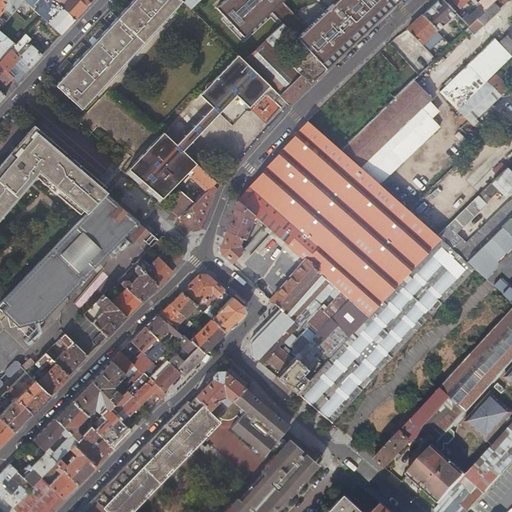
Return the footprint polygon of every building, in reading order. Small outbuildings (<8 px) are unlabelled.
[(8,17),(23,0),(0,0),(0,27),(1,28),(9,18),(8,17)] [(174,10),(183,0),(182,0),(126,0),(130,4),(127,7),(121,1),(105,18),(111,24),(109,27),(103,21),(87,38),(93,44),(90,47),(84,41),(59,69),(59,70),(59,71),(61,74),(71,62),(74,65),(57,85),(83,109),(92,98),(93,99),(175,11),(174,10)] [(71,0),(68,0),(62,8),(76,20),(91,3),(87,0),(80,0),(79,1),(77,0),(76,0),(74,2),(71,0)] [(199,0),(182,0),(183,0),(190,8),(199,0)] [(229,0),(220,8),(243,33),(278,0),(229,0)] [(335,0),(336,1),(328,9),(327,8),(321,14),(322,15),(297,39),(308,50),(326,68),(397,0),(335,0)] [(408,210),(484,141),(475,129),(502,95),(487,82),(511,55),(511,40),(504,32),(511,23),(511,0),(494,0),(486,9),(468,26),(459,35),(412,80),(410,82),(343,152),(346,155),(360,167),(380,186),(408,210)] [(443,0),(437,0),(422,15),(436,30),(437,30),(456,13),(443,0)] [(479,0),(479,1),(480,3),(486,9),(494,0),(479,0)] [(480,3),(462,20),(468,26),(486,9),(480,3)] [(60,11),(49,23),(62,34),(76,20),(62,8),(60,6),(57,9),(60,11)] [(421,44),(436,30),(422,15),(407,30),(421,44)] [(277,49),(293,34),(283,23),(266,39),(277,49)] [(428,51),(443,37),(437,30),(436,30),(421,44),(428,51)] [(4,41),(0,44),(0,58),(2,60),(10,51),(12,50),(16,45),(2,34),(0,32),(0,40),(0,41),(4,41)] [(31,40),(25,35),(16,45),(12,50),(17,55),(26,45),(31,40)] [(292,65),(277,49),(266,39),(244,60),(289,104),(310,84),(292,65)] [(28,48),(20,57),(31,68),(38,60),(43,55),(32,44),(28,48)] [(26,45),(17,55),(20,57),(28,48),(26,45)] [(2,60),(0,62),(0,64),(5,69),(14,77),(19,81),(31,68),(20,57),(17,55),(12,50),(10,51),(2,60)] [(308,50),(292,65),(310,84),(326,68),(308,50)] [(214,80),(226,92),(226,90),(227,87),(228,85),(231,84),(236,85),(239,87),(242,89),(244,92),(245,94),(245,96),(244,98),(243,101),(249,107),(265,92),(283,110),(289,104),(244,60),(238,55),(214,80)] [(0,90),(1,91),(14,77),(5,69),(0,73),(0,90)] [(226,92),(214,80),(200,94),(211,104),(215,100),(217,100),(219,100),(221,99),(224,97),(226,94),(226,92)] [(333,96),(323,106),(353,137),(363,127),(333,96)] [(220,113),(213,106),(175,146),(182,152),(220,113)] [(306,261),(271,300),(275,304),(283,311),(294,320),(305,308),(313,299),(317,296),(330,282),(336,288),(349,300),(358,307),(368,316),(370,315),(405,277),(440,239),(436,235),(422,223),(408,210),(380,186),(360,167),(346,155),(343,152),(340,150),(308,121),(237,200),(254,215),(306,261)] [(82,209),(86,213),(105,193),(107,192),(36,131),(24,146),(20,150),(0,171),(0,217),(35,174),(79,212),(82,209)] [(182,152),(175,146),(162,134),(126,171),(139,182),(140,182),(141,183),(141,182),(142,182),(143,182),(144,181),(148,184),(146,188),(159,200),(187,172),(195,164),(182,152)] [(11,157),(0,166),(0,171),(20,150),(11,157)] [(187,172),(206,192),(207,191),(213,185),(216,181),(195,163),(195,164),(187,172)] [(511,188),(511,171),(507,167),(445,227),(436,235),(440,239),(445,243),(457,254),(466,262),(511,216),(511,199),(511,200),(506,202),(466,242),(456,232),(486,203),(486,202),(498,190),(504,196),(511,188)] [(194,203),(179,218),(192,229),(199,227),(215,187),(213,185),(207,191),(206,192),(194,203)] [(179,189),(164,205),(179,218),(194,203),(179,189)] [(0,309),(17,326),(43,318),(53,308),(127,232),(137,222),(105,193),(86,213),(0,302),(0,309)] [(424,213),(436,203),(428,194),(416,205),(424,213)] [(245,239),(254,215),(237,200),(225,231),(242,237),(245,239)] [(445,227),(431,215),(422,223),(436,235),(445,227)] [(493,270),(497,261),(511,245),(511,216),(466,262),(474,269),(486,279),(493,270)] [(143,226),(137,222),(127,232),(135,233),(143,226)] [(238,243),(242,237),(225,231),(219,246),(221,254),(231,263),(243,249),(239,247),(238,243)] [(168,244),(161,237),(158,240),(150,248),(157,255),(168,244)] [(441,249),(452,259),(457,254),(445,243),(440,239),(405,277),(370,315),(368,316),(344,343),(330,358),(320,369),(309,381),(297,393),(304,399),(343,356),(376,319),(407,286),(441,249)] [(164,251),(158,257),(172,270),(183,259),(183,251),(179,247),(171,255),(169,257),(167,254),(168,252),(166,250),(164,252),(164,251)] [(374,365),(326,418),(332,423),(442,303),(444,301),(446,299),(474,269),(466,262),(457,254),(452,259),(462,269),(414,322),(374,365)] [(158,257),(144,271),(158,284),(172,270),(158,257)] [(125,280),(122,277),(118,280),(121,282),(125,286),(131,291),(142,300),(158,284),(144,271),(136,262),(133,266),(135,268),(135,270),(139,275),(137,278),(137,277),(134,280),(134,281),(131,284),(127,280),(125,280)] [(350,362),(312,405),(315,408),(445,266),(441,263),(416,291),(383,327),(350,362)] [(448,270),(445,266),(315,408),(319,411),(334,395),(358,368),(396,327),(448,270)] [(213,292),(218,297),(225,290),(206,274),(199,274),(182,292),(197,305),(203,312),(206,309),(208,307),(205,304),(202,306),(199,303),(207,294),(209,296),(213,292)] [(118,285),(121,282),(118,280),(115,277),(113,280),(118,285)] [(511,287),(502,278),(495,287),(501,292),(511,302),(511,287)] [(323,302),(336,288),(330,282),(317,296),(323,302)] [(124,290),(111,302),(126,316),(141,301),(142,300),(131,291),(125,286),(122,288),(124,290)] [(215,309),(229,294),(225,290),(218,297),(211,305),(213,307),(215,309)] [(187,315),(197,305),(182,292),(181,293),(170,304),(187,319),(189,316),(187,315)] [(320,306),(313,299),(305,308),(294,320),(281,334),(261,355),(282,372),(287,366),(323,327),(341,308),(340,308),(347,301),(338,293),(297,337),(294,334),(320,306)] [(104,310),(92,322),(102,331),(107,336),(115,328),(126,316),(111,302),(104,295),(96,302),(104,310)] [(215,315),(211,319),(224,331),(242,312),(242,305),(232,296),(218,311),(216,315),(215,315)] [(318,346),(330,358),(344,343),(368,316),(358,307),(349,300),(341,308),(323,327),(287,366),(282,372),(278,376),(297,393),(309,381),(303,376),(317,360),(311,355),(318,346)] [(185,321),(187,319),(170,304),(159,315),(159,316),(174,329),(183,319),(185,321)] [(421,451),(426,456),(432,449),(451,429),(452,427),(511,360),(511,310),(504,319),(471,355),(376,460),(385,468),(422,428),(433,438),(421,451)] [(251,344),(252,355),(258,359),(261,355),(281,334),(294,320),(283,311),(251,344)] [(168,329),(177,339),(181,335),(174,329),(159,316),(159,315),(157,313),(144,326),(158,340),(168,329)] [(43,318),(17,326),(26,335),(43,318)] [(211,319),(190,340),(202,351),(203,353),(224,331),(211,319)] [(157,345),(147,356),(154,363),(161,355),(162,354),(167,349),(165,346),(158,340),(144,326),(134,337),(130,341),(144,353),(154,342),(157,345)] [(107,336),(102,331),(93,341),(98,345),(107,336)] [(57,358),(49,350),(46,353),(68,375),(88,356),(65,334),(55,343),(59,347),(62,344),(66,348),(64,351),(62,349),(60,351),(62,353),(57,358)] [(181,372),(184,375),(197,362),(195,358),(202,351),(190,340),(185,335),(179,341),(185,346),(170,361),(162,354),(161,355),(180,373),(181,372)] [(134,366),(120,352),(111,360),(125,374),(130,370),(134,366)] [(37,379),(35,381),(49,395),(66,378),(68,375),(46,353),(41,357),(35,363),(41,369),(48,362),(53,367),(39,381),(37,379)] [(24,368),(27,371),(29,370),(33,365),(35,363),(41,357),(38,354),(24,368)] [(139,371),(130,380),(134,383),(143,373),(154,363),(147,356),(145,354),(134,366),(139,371)] [(162,390),(180,373),(161,355),(154,363),(143,373),(162,390)] [(24,368),(22,366),(22,363),(19,360),(16,360),(5,371),(5,374),(8,376),(3,382),(0,379),(0,398),(26,372),(27,371),(24,368)] [(110,389),(125,374),(111,360),(110,361),(91,381),(114,403),(115,403),(122,395),(115,389),(113,391),(110,389)] [(35,375),(29,370),(27,371),(26,372),(32,378),(35,375)] [(218,409),(222,412),(241,392),(245,388),(224,370),(217,371),(206,382),(208,384),(196,397),(209,410),(218,401),(222,404),(218,409)] [(154,390),(162,398),(166,394),(162,390),(143,373),(134,383),(128,389),(126,391),(130,394),(140,404),(154,390)] [(125,386),(128,389),(134,383),(130,380),(130,379),(126,383),(125,386)] [(16,394),(14,396),(16,398),(31,413),(43,401),(49,395),(35,381),(34,380),(28,386),(26,383),(20,390),(22,392),(18,396),(16,394)] [(106,408),(108,410),(108,409),(114,403),(91,381),(79,393),(72,400),(87,415),(88,416),(92,411),(89,408),(90,407),(94,407),(94,408),(100,414),(106,408)] [(506,389),(499,383),(495,387),(502,393),(506,389)] [(284,429),(241,392),(222,412),(220,414),(218,416),(219,417),(224,419),(226,419),(230,419),(232,418),(235,416),(236,414),(239,416),(229,427),(237,434),(239,432),(244,436),(244,439),(247,441),(249,441),(255,446),(254,448),(262,455),(268,448),(270,450),(275,448),(278,445),(280,446),(281,446),(283,445),(284,443),(284,441),(283,439),(282,438),(281,438),(280,438),(278,439),(277,440),(276,439),(284,429)] [(496,423),(509,408),(492,393),(472,415),(489,430),(496,423)] [(120,408),(115,403),(114,403),(108,409),(122,422),(140,404),(130,394),(127,398),(126,397),(122,400),(125,403),(120,408)] [(190,402),(188,400),(179,410),(202,432),(217,417),(209,410),(196,397),(190,402)] [(1,413),(0,412),(0,417),(13,431),(22,422),(31,413),(16,398),(10,404),(8,402),(6,404),(8,406),(1,413)] [(77,425),(87,415),(72,400),(61,412),(54,418),(77,441),(82,436),(79,433),(81,431),(79,429),(77,431),(77,425)] [(511,412),(511,410),(509,408),(496,423),(489,430),(493,434),(511,412)] [(101,427),(96,432),(109,445),(127,426),(122,422),(108,409),(108,410),(98,419),(95,422),(101,427)] [(179,410),(164,425),(187,448),(200,434),(202,432),(179,410)] [(511,425),(511,412),(493,434),(487,440),(493,446),(495,444),(511,425)] [(483,437),(489,430),(472,415),(466,421),(483,437)] [(0,444),(13,431),(0,417),(0,444)] [(218,419),(217,417),(202,432),(200,434),(187,448),(177,457),(169,465),(159,476),(162,478),(173,467),(218,419)] [(69,448),(73,444),(77,441),(54,418),(33,439),(46,452),(56,462),(59,459),(64,454),(66,452),(69,448)] [(83,426),(87,430),(91,427),(95,423),(93,421),(91,419),(83,426)] [(164,425),(147,443),(169,465),(177,457),(187,448),(164,425)] [(480,487),(457,511),(469,511),(511,464),(511,425),(495,444),(493,446),(467,475),(480,487)] [(96,432),(91,427),(87,430),(82,436),(77,441),(73,444),(96,466),(113,448),(109,445),(96,432)] [(456,467),(457,466),(447,457),(442,452),(444,449),(445,445),(449,445),(455,438),(455,433),(451,429),(432,449),(439,455),(445,460),(454,469),(456,467)] [(483,437),(487,440),(493,434),(489,430),(483,437)] [(131,459),(130,460),(153,482),(157,478),(159,476),(169,465),(147,443),(131,459)] [(64,463),(59,459),(56,462),(55,463),(78,485),(96,466),(73,444),(69,448),(74,453),(64,463)] [(443,482),(454,469),(445,460),(439,455),(432,449),(426,456),(420,462),(428,468),(433,473),(443,482)] [(279,451),(225,511),(240,511),(251,501),(277,475),(295,456),(290,451),(285,456),(279,451)] [(33,469),(23,478),(32,486),(40,479),(41,477),(44,474),(47,471),(55,463),(56,462),(46,452),(31,467),(33,469)] [(305,464),(295,456),(277,475),(251,501),(240,511),(270,511),(289,491),(305,474),(300,469),(305,464)] [(130,460),(116,475),(138,497),(145,490),(153,482),(130,460)] [(431,495),(443,482),(433,473),(428,468),(420,462),(409,475),(408,476),(430,495),(431,495)] [(16,478),(20,474),(9,463),(0,472),(0,496),(12,507),(27,492),(17,482),(19,480),(16,478)] [(47,471),(49,473),(51,474),(56,469),(60,473),(49,485),(64,499),(78,485),(55,463),(47,471)] [(464,473),(460,469),(458,472),(446,485),(434,498),(441,504),(453,491),(454,489),(461,482),(467,475),(464,473)] [(454,469),(443,482),(446,485),(458,472),(454,469)] [(100,495),(97,498),(111,511),(123,511),(131,504),(137,498),(138,497),(116,475),(102,489),(98,493),(100,495)] [(148,493),(162,478),(159,476),(157,478),(153,482),(145,490),(148,493)] [(17,511),(51,511),(64,499),(49,485),(43,479),(41,477),(40,479),(32,486),(30,489),(27,492),(12,507),(17,511)] [(431,495),(434,498),(446,485),(443,482),(431,495)] [(466,487),(461,482),(454,489),(460,494),(466,487)] [(147,494),(148,493),(145,490),(138,497),(137,498),(131,504),(134,507),(147,494)] [(455,494),(453,491),(441,504),(435,510),(436,511),(444,511),(455,500),(452,497),(455,494)] [(196,503),(201,498),(196,493),(191,498),(196,503)] [(334,511),(364,511),(348,497),(343,502),(342,501),(335,509),(336,510),(334,511)] [(95,500),(107,511),(111,511),(97,498),(95,500)]
